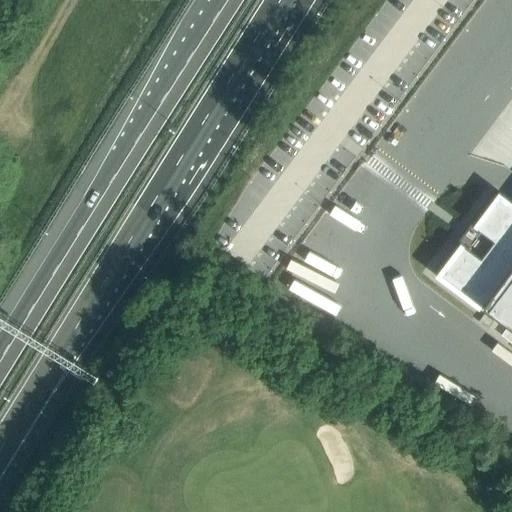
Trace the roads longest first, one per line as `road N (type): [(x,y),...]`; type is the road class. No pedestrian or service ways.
road 1 (motorway): [(0,452),(281,0)]
road 2 (track): [(77,511),(97,470),(114,458),(215,395),(268,382),(384,432),(494,511)]
road 3 (motorway): [(226,0),(0,359)]
